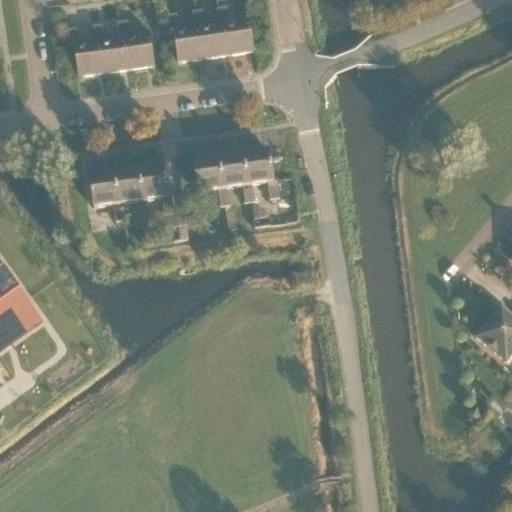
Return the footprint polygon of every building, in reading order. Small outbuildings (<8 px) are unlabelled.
[(217,11),(219,24),(224,23),(229,58),(254,54),(249,19),(229,22),(227,10),(217,11)] [(192,15),(194,27),(198,27),(203,61),(229,58),(224,23),(219,24),(204,26),(202,14),(192,15)] [(198,27),(194,27),(179,29),(177,17),(167,19),(169,33),(173,32),(177,65),(203,61),(198,27)] [(117,26),(119,38),(124,37),(129,72),(155,69),(150,34),(129,36),(128,24),(117,26)] [(124,37),(119,38),(104,40),(103,28),(92,29),(94,41),(99,41),(104,76),(129,72),(124,37)] [(78,80),(104,76),(99,41),(94,41),(79,44),(78,31),(67,33),(69,47),(73,47),(78,80)] [(249,189),(252,189),(267,187),(270,203),(279,202),(277,183),(274,184),(270,152),(244,156),(249,189)] [(255,206),(252,189),(249,189),(244,156),(219,159),(224,193),(228,193),(243,191),(245,207),(255,206)] [(224,193),(219,159),(193,163),(198,197),(218,194),(220,210),(230,209),(228,193),(224,193)] [(144,204),(148,204),(163,202),(165,218),(166,231),(187,228),(182,197),(169,199),(165,168),(139,171),(144,204)] [(118,208),(123,208),(138,206),(140,222),(150,220),(148,204),(144,204),(139,171),(114,175),(118,208)] [(118,208),(114,175),(88,178),(93,212),(113,209),(115,225),(125,224),(123,208),(118,208)] [(0,348),(39,320),(0,265),(0,348)] [(511,318),(501,309),(476,340),(506,366),(511,358),(511,318)] [(468,414),(471,424),(481,421),(477,411),(468,414)]
